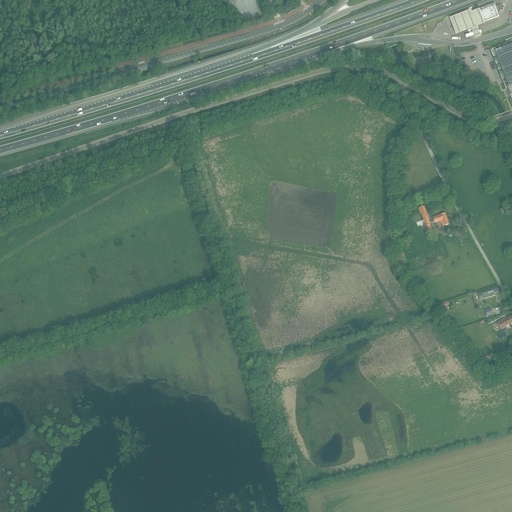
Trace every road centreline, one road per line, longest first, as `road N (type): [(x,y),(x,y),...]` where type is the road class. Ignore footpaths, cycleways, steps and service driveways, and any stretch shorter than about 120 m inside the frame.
road 1 (unclassified): [(0,176),(174,114),(329,71),(361,68),(406,87)]
road 2 (motorway): [(0,149),(331,46)]
road 3 (tertiary): [(0,106),(262,32),(322,0)]
road 4 (motorway): [(255,57),(0,135)]
road 5 (unclassified): [(406,87),(403,98),(442,180),(511,302)]
road 6 (motorway): [(421,0),(255,57)]
road 7 (motorway): [(331,46),(461,0)]
